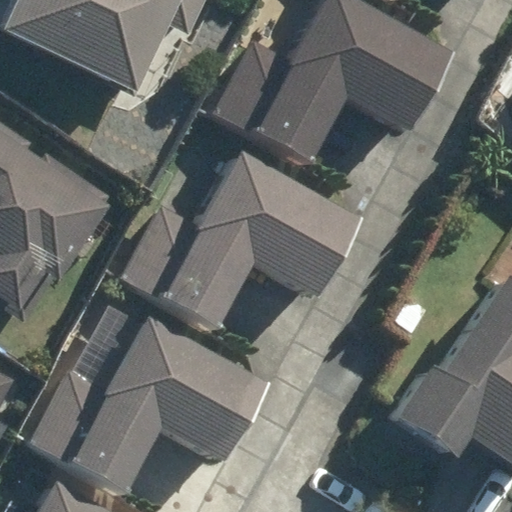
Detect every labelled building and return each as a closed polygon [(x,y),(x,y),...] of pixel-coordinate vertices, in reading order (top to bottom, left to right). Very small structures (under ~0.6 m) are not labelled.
[(209,0),(37,0),(28,25),(178,82),(209,0)] [(458,44),(370,0),(321,0),(303,37),(297,34),(253,128),(323,160),(355,93),(418,124),(458,44)] [(0,296),(32,316),(119,176),(0,102),(0,296)] [(346,220),(227,160),(189,236),(154,218),(119,288),(209,333),(242,266),(306,298),(346,220)] [(511,448),(511,240),(423,399),(511,448)] [(280,380),(152,316),(124,372),(119,370),(75,463),(144,496),(176,428),(240,460),(280,380)] [(0,413),(28,361),(0,345),(0,413)] [(116,511),(61,485),(47,511),(116,511)]
